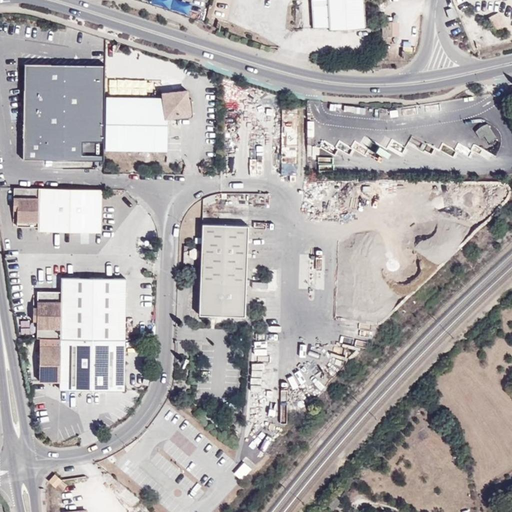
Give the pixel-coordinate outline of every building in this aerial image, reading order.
[(311,0),(313,28),(329,27),(329,30),(365,28),(363,0),(311,0)] [(493,15),(501,29),(504,27),(497,13),(493,15)] [(494,32),(501,29),(493,15),(487,19),(494,32)] [(383,21),(383,37),(392,37),(392,21),(383,21)] [(26,64),(24,158),(103,160),(105,66),(26,64)] [(190,116),(188,99),(187,90),(162,93),(163,99),(106,97),(106,149),(167,150),(167,118),(190,116)] [(511,104),(509,99),(502,103),(506,110),(511,106),(511,104)] [(488,120),(478,127),(488,142),(498,135),(488,120)] [(100,189),(13,187),(12,204),(16,204),(16,210),(16,221),(37,221),(37,227),(37,230),(100,231),(100,189)] [(249,225),(202,223),(198,315),(245,316),(249,225)] [(126,278),(61,277),(61,291),(61,295),(37,294),(37,307),(37,313),(33,313),(33,320),(37,320),(37,338),(39,337),(125,339),(126,278)] [(125,339),(39,337),(38,382),(59,382),(59,389),(123,390),(125,339)] [(51,478),(48,481),(56,487),(62,480),(55,474),(51,478)]
